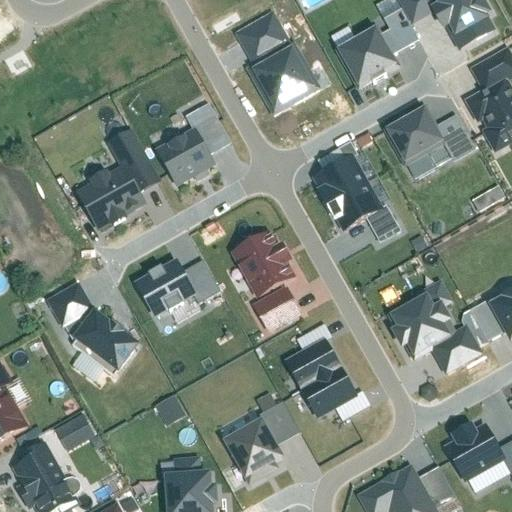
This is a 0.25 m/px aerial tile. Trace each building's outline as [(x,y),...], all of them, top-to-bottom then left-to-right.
[(441,0),(432,6),(445,28),(449,26),(463,50),(494,32),(486,17),(489,15),(480,0),(441,0)] [(272,12),(232,33),(249,63),(288,42),(272,12)] [(378,31),(339,53),(361,91),(400,69),(378,31)] [(316,88),(294,51),(253,74),(275,112),(316,88)] [(511,144),(511,89),(508,82),(468,104),(496,154),(511,144)] [(446,148),(427,111),(385,132),(405,170),(446,148)] [(196,133),(159,154),(179,190),(217,169),(196,133)] [(384,210),(354,158),(315,181),(345,233),(384,210)] [(147,207),(126,170),(79,196),(100,233),(147,207)] [(267,235),(232,256),(259,301),(294,280),(267,235)] [(178,264),(137,287),(156,320),(196,297),(178,264)] [(286,288),(249,307),(264,337),(301,318),(286,288)] [(511,297),(495,308),(511,337),(511,297)] [(430,298),(391,319),(413,360),(452,339),(445,326),(449,323),(439,306),(435,308),(430,298)] [(143,349),(97,315),(74,346),(120,380),(143,349)] [(326,342),(287,364),(320,421),(359,398),(326,342)] [(0,378),(0,446),(30,429),(0,378)] [(57,398),(64,417),(79,412),(72,393),(57,398)] [(96,438),(84,416),(49,435),(61,456),(96,438)] [(263,424),(224,444),(244,482),(283,462),(263,424)] [(487,427),(447,450),(466,484),(506,460),(487,427)] [(49,454),(11,472),(34,511),(51,511),(76,499),(49,454)] [(438,511),(413,468),(360,499),(367,511),(438,511)] [(117,473),(94,481),(102,502),(124,493),(117,473)] [(211,476),(166,479),(167,511),(213,511),(213,507),(219,507),(218,488),(211,488),(211,476)] [(133,498),(121,507),(124,511),(141,511),(142,511),(133,498)]
